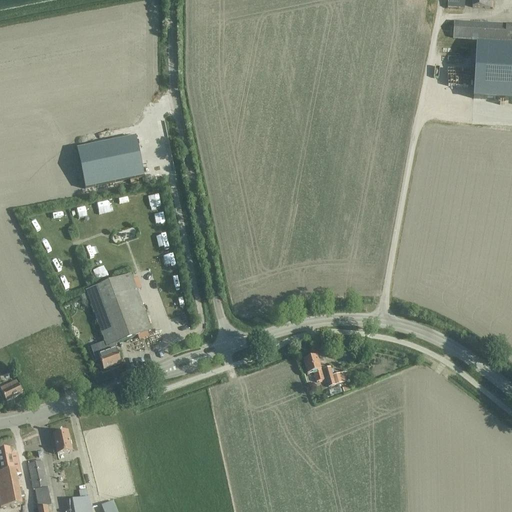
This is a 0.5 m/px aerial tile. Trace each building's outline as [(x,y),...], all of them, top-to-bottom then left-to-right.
[(464,9),(464,0),(447,0),(447,8),(464,9)] [(493,9),(493,0),(472,0),(473,8),(493,9)] [(511,41),(511,25),(454,22),(453,39),(511,41)] [(511,47),(476,45),(473,99),(511,101),(511,47)] [(135,138),(76,150),(85,190),(144,177),(135,138)] [(130,275),(85,292),(105,343),(106,348),(114,345),(151,331),(130,275)] [(105,343),(91,348),(95,362),(99,360),(103,370),(121,364),(114,345),(106,348),(105,343)] [(316,360),(302,364),(307,378),(313,376),(316,386),(323,384),(316,360)] [(330,368),(323,370),(328,388),(335,386),(346,383),(343,373),(332,377),(330,368)] [(0,388),(6,401),(23,393),(16,380),(0,387),(0,388)] [(57,456),(72,452),(67,432),(53,435),(57,456)] [(0,509),(22,505),(16,477),(20,476),(16,456),(11,457),(10,450),(0,451),(0,464),(2,473),(0,473),(0,509)] [(38,454),(31,455),(32,462),(39,461),(38,454)] [(35,492),(38,510),(38,511),(46,511),(46,508),(50,508),(42,463),(28,466),(33,492),(35,492)] [(67,511),(90,511),(88,498),(66,502),(67,511)] [(102,511),(115,511),(111,502),(100,507),(102,511)]
